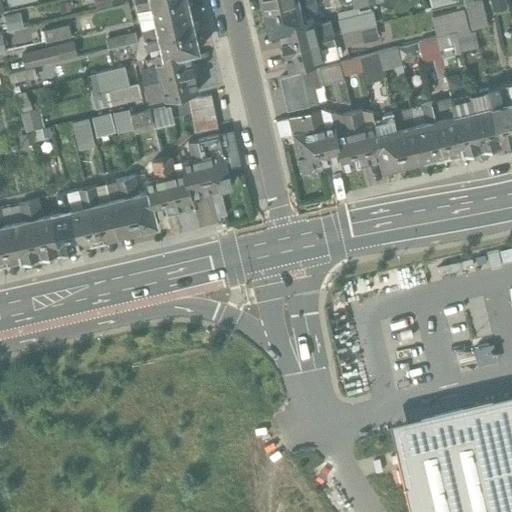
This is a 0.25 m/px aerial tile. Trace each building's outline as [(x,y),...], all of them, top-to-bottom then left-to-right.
[(0,0),(0,51),(9,49),(5,32),(27,26),(23,10),(4,15),(8,30),(0,32),(0,12),(7,10),(6,6),(28,0),(0,0)] [(153,0),(136,0),(138,9),(154,5),(153,0)] [(153,0),(154,5),(157,16),(190,8),(187,0),(153,0)] [(263,0),(264,4),(266,10),(300,2),(299,0),(263,0)] [(316,0),(309,0),(300,2),(303,12),(319,8),(316,0)] [(466,6),(464,0),(432,0),(434,12),(466,6)] [(300,2),(266,10),(267,17),(268,17),(271,32),(282,30),(281,28),(305,22),(305,21),(303,12),(300,2)] [(190,8),(157,16),(159,25),(161,35),(195,27),(193,20),(193,21),(190,8)] [(466,8),(433,17),(438,36),(471,28),(466,8)] [(305,22),(281,28),(282,30),(284,41),(283,41),(285,47),(319,39),(317,29),(314,19),(305,21),(305,22)] [(69,24),(44,31),(47,42),(72,36),(69,24)] [(159,25),(143,29),(146,39),(161,35),(159,25)] [(332,26),(317,29),(319,39),(334,35),(332,26)] [(195,27),(161,35),(163,45),(165,53),(166,54),(189,49),(190,51),(200,48),(195,27)] [(134,32),(106,39),(108,49),(137,42),(134,32)] [(161,35),(146,39),(148,48),(163,45),(161,35)] [(334,35),(319,39),(321,48),(337,45),(334,35)] [(438,36),(419,41),(429,85),(438,82),(432,57),(442,55),(438,36)] [(319,39),(285,47),(286,54),(287,54),(290,67),(324,59),(321,48),(319,39)] [(73,42),(21,55),(24,68),(76,55),(73,42)] [(189,49),(166,54),(165,53),(155,55),(157,64),(142,68),(145,81),(195,69),(193,62),(192,62),(190,51),(189,49)] [(125,65),(87,75),(93,95),(130,85),(125,65)] [(34,68),(9,73),(11,83),(26,80),(37,80),(34,68)] [(195,69),(145,81),(150,100),(166,96),(166,97),(199,89),(196,75),(195,69)] [(303,72),(280,78),(288,107),(288,110),(311,105),(303,72)] [(372,101),(388,101),(388,78),(372,78),(372,101)] [(130,85),(93,95),(96,109),(141,97),(138,82),(130,85)] [(500,87),(491,89),(495,105),(504,102),(500,87)] [(491,89),(481,91),(485,107),(495,105),(491,89)] [(25,92),(17,94),(23,113),(20,114),(25,133),(34,130),(45,127),(39,108),(33,110),(30,101),(28,101),(25,92)] [(211,94),(188,99),(189,101),(191,112),(195,131),(218,126),(211,94)] [(463,95),(453,97),(457,114),(467,111),(463,95)] [(443,100),(433,102),(437,119),(447,116),(443,100)] [(511,100),(504,102),(495,105),(504,140),(511,138),(511,100)] [(189,101),(178,104),(180,115),(191,112),(189,101)] [(437,119),(433,102),(424,104),(428,121),(437,119)] [(485,107),(477,109),(485,145),(504,140),(495,105),(485,107)] [(171,106),(150,109),(154,128),(175,124),(171,106)] [(322,108),(312,110),(316,127),(325,125),(322,108)] [(129,109),(113,113),(117,132),(133,128),(130,113),(129,109)] [(150,109),(130,113),(133,128),(135,134),(154,130),(154,128),(150,109)] [(363,109),(353,112),(357,127),(366,125),(363,109)] [(404,109),(394,112),(398,128),(408,126),(404,109)] [(467,111),(457,114),(465,147),(463,148),(464,150),(485,145),(477,109),(467,111)] [(312,110),(303,113),(307,129),(316,127),(312,110)] [(110,112),(92,117),(97,136),(115,131),(110,112)] [(357,127),(353,112),(343,114),(347,130),(357,127)] [(394,112),(385,114),(389,130),(398,128),(394,112)] [(447,116),(437,119),(445,153),(452,151),(451,150),(463,148),(465,147),(457,114),(447,116)] [(88,118),(72,122),(79,150),(96,146),(88,118)] [(428,121),(418,123),(426,157),(439,154),(439,155),(445,153),(437,119),(428,121)] [(69,122),(54,127),(60,146),(75,141),(69,122)] [(325,125),(316,127),(324,161),(330,159),(342,156),(343,156),(338,132),(336,122),(325,125)] [(366,125),(357,127),(365,161),(372,160),(372,159),(383,157),(384,156),(379,133),(380,132),(378,122),(366,125)] [(408,126),(398,128),(406,162),(414,161),(413,160),(426,157),(418,123),(408,126)] [(34,130),(37,141),(52,138),(50,127),(34,130)] [(307,129),(296,131),(301,154),(300,154),(303,166),(314,163),(314,162),(317,161),(317,162),(324,161),(316,127),(307,129)] [(338,132),(343,156),(342,156),(344,166),(356,164),(356,163),(358,162),(359,163),(365,161),(357,127),(347,130),(338,132)] [(380,132),(379,133),(384,156),(383,157),(385,167),(397,164),(397,163),(400,162),(400,164),(406,162),(398,128),(389,130),(380,132)] [(233,130),(200,138),(203,154),(204,154),(212,188),(232,183),(230,172),(229,172),(228,166),(240,162),(233,130)] [(33,132),(20,135),(22,147),(36,143),(33,132)] [(200,138),(191,140),(194,156),(203,154),(200,138)] [(194,156),(183,159),(186,169),(186,168),(192,193),(194,192),(212,188),(204,154),(203,154),(194,156)] [(176,171),(172,155),(163,157),(167,173),(176,171)] [(163,157),(154,159),(158,175),(167,173),(163,157)] [(176,171),(167,173),(175,207),(196,202),(194,192),(192,193),(186,168),(186,169),(176,171)] [(140,189),(136,173),(127,175),(131,192),(140,189)] [(158,175),(146,178),(148,187),(149,187),(155,211),(156,211),(175,207),(167,173),(158,175)] [(127,175),(117,178),(121,194),(131,192),(127,175)] [(98,183),(88,185),(92,201),(101,199),(98,183)] [(88,185),(78,187),(82,203),(92,201),(88,185)] [(78,187),(68,190),(72,206),(80,239),(93,236),(93,237),(100,236),(92,201),(82,203),(78,187)] [(140,189),(131,192),(139,226),(159,221),(156,211),(155,212),(155,211),(149,187),(148,187),(140,189)] [(68,190),(58,192),(62,208),(72,206),(68,190)] [(121,194),(111,196),(119,231),(139,226),(131,192),(121,194)] [(101,199),(92,201),(100,236),(119,231),(111,196),(101,199)] [(39,197),(30,199),(34,215),(43,213),(39,197)] [(30,199),(20,201),(24,217),(34,215),(30,199)] [(80,239),(72,206),(62,208),(53,210),(61,247),(81,242),(80,239)] [(43,213),(34,215),(43,252),(61,247),(53,210),(43,213)] [(24,217),(15,220),(23,254),(24,256),(43,252),(34,215),(24,217)] [(5,222),(0,223),(0,243),(4,258),(23,254),(15,220),(5,222)] [(476,363),(477,367),(497,363),(493,345),(473,349),(474,352),(476,363)] [(511,511),(511,396),(394,424),(414,511),(511,511)]
